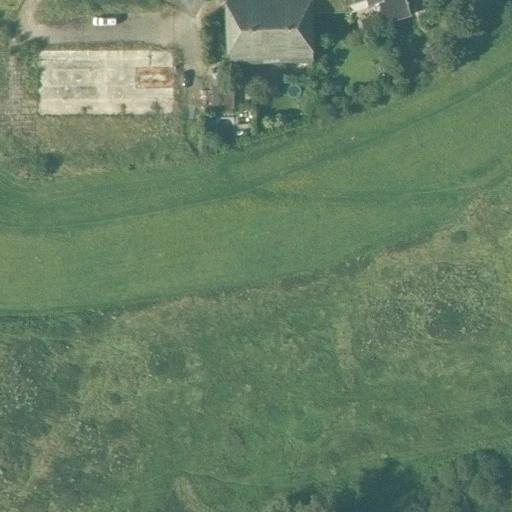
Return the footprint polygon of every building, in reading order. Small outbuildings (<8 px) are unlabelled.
[(226,0),(226,1),(225,1),(227,53),(229,53),(230,65),(313,61),(313,50),(315,50),(314,14),(312,14),(311,0),(226,0)] [(349,12),(347,4),(358,0),(367,0),(369,3),(379,0),(378,0),(311,0),(312,14),(314,14),(349,12)] [(407,0),(378,0),(382,11),(385,23),(412,15),(407,0)] [(175,108),(175,48),(38,49),(39,112),(122,111),(122,109),(175,108)] [(213,89),(214,106),(234,104),(233,88),(213,89)]
